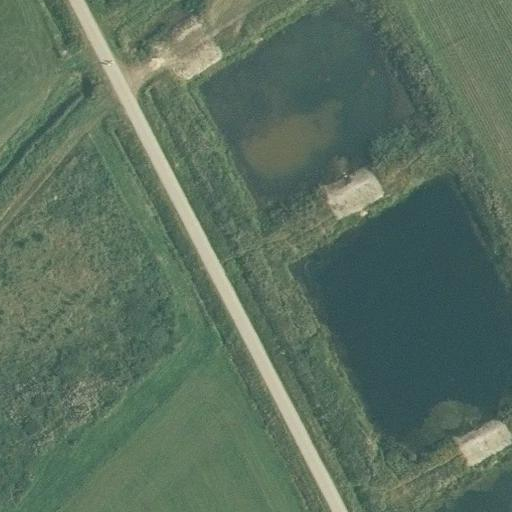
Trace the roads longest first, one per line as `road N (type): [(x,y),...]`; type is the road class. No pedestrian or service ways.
road 1 (unclassified): [(342,511),(76,0)]
road 2 (track): [(0,215),(119,82),(251,0)]
